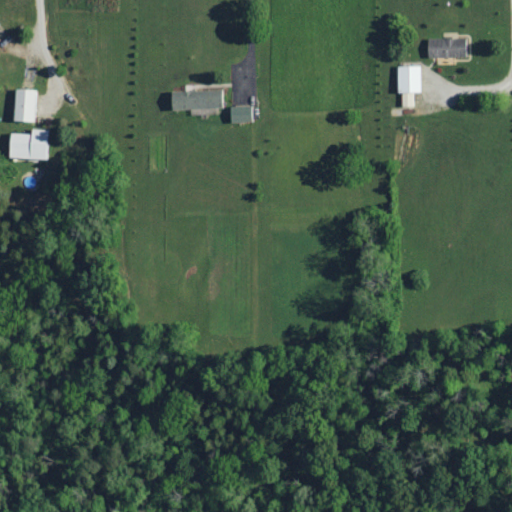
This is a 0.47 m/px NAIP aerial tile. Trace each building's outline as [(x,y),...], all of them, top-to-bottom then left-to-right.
[(465,37),(427,38),(427,57),(465,56),(465,37)] [(396,65),(396,93),(400,93),(400,105),(412,105),(412,91),(419,91),(419,65),(396,65)] [(12,120),(33,121),(34,89),(13,88),(12,120)] [(170,90),(170,108),(221,107),(221,88),(170,90)] [(229,105),(230,122),(252,121),(251,104),(229,105)] [(45,158),(46,129),(30,128),(30,133),(9,132),(8,157),(45,158)]
